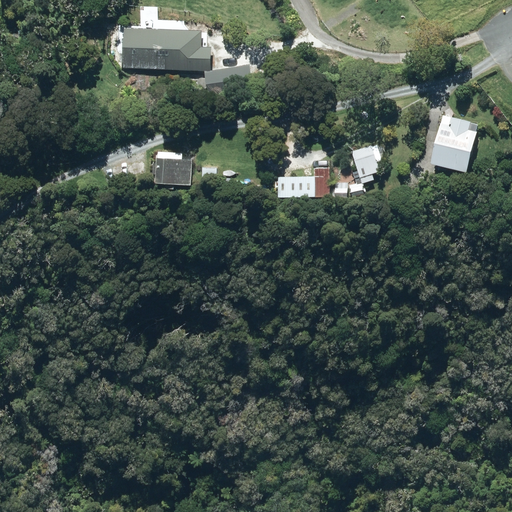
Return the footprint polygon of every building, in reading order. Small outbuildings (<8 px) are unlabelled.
[(213,71),(214,47),(203,47),(204,31),(125,29),(124,69),(213,71)] [(252,65),(206,74),(210,97),(257,88),(252,65)] [(482,123),(443,116),(434,166),(473,173),(482,123)] [(353,153),(363,181),(351,185),(355,197),(367,193),(364,184),(376,181),(374,175),(382,173),(379,163),(387,160),(381,144),(353,153)] [(194,154),(159,153),(157,186),(192,187),(194,154)] [(219,167),(205,166),(204,178),(219,178),(219,167)] [(317,177),(281,176),(280,198),(332,199),(332,168),(317,168),(317,177)] [(350,183),(339,182),(339,198),(350,198),(350,183)]
